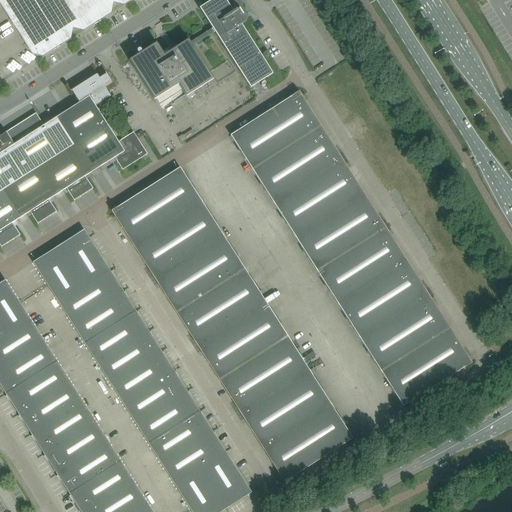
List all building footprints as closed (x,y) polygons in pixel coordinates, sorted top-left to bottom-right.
[(0,0),(0,3),(32,54),(43,57),(49,53),(47,50),(55,45),(57,48),(71,39),(73,29),(84,31),(112,13),(114,3),(124,5),(132,0),(0,0)] [(213,0),(211,1),(209,3),(204,6),(200,8),(200,9),(200,10),(212,28),(201,35),(190,42),(188,40),(176,47),(174,44),(162,52),(156,43),(129,60),(154,100),(179,84),(186,96),(214,79),(192,46),(203,39),(214,32),(251,89),(255,86),(260,83),(273,74),(242,26),(246,23),(246,22),(247,22),(247,21),(247,20),(247,19),(246,18),(246,17),(245,17),(244,16),(240,15),(240,14),(240,13),(239,13),(239,12),(238,12),(237,12),(237,13),(237,12),(237,11),(236,10),(236,11),(233,12),(225,0),(213,0)] [(49,53),(57,48),(55,45),(47,50),(49,53)] [(7,81),(33,57),(27,50),(0,75),(7,81)] [(72,91),(77,99),(80,103),(56,118),(73,146),(107,124),(95,106),(111,97),(105,87),(112,83),(107,74),(99,79),(97,75),(72,91)] [(231,135),(252,169),(321,126),(299,92),(298,92),(299,92),(231,135)] [(73,146),(56,118),(44,126),(36,113),(5,133),(1,136),(0,135),(0,134),(0,192),(23,178),(37,169),(73,146)] [(91,173),(115,158),(122,170),(147,154),(134,132),(118,142),(107,124),(73,146),(91,173)] [(342,160),(340,156),(321,126),(252,169),(274,203),(342,160)] [(91,173),(73,146),(37,169),(54,196),(66,189),(74,201),(93,189),(85,177),(91,173)] [(364,193),(342,160),(274,203),(295,237),(364,193)] [(111,211),(112,212),(133,245),(202,202),(180,168),(112,211),(111,211)] [(54,196),(37,169),(23,178),(0,192),(18,220),(30,212),(38,224),(56,212),(49,200),(54,196)] [(0,192),(0,245),(1,248),(20,236),(12,223),(18,220),(0,192)] [(295,237),(317,271),(385,227),(364,193),(295,237)] [(133,245),(155,279),(223,235),(222,234),(217,237),(214,232),(219,229),(202,202),(133,245)] [(407,261),(385,227),(317,271),(339,305),(407,261)] [(214,232),(217,237),(222,234),(219,229),(214,232)] [(60,245),(85,284),(109,269),(84,230),(60,245)] [(155,279),(176,313),(245,269),(223,235),(155,279)] [(37,270),(58,302),(85,284),(60,245),(36,260),(41,268),(37,270)] [(429,295),(407,261),(339,305),(360,339),(429,295)] [(122,290),(109,269),(85,284),(58,302),(71,322),(122,290)] [(266,303),(245,269),(176,313),(198,347),(266,303)] [(30,319),(5,280),(0,283),(0,328),(5,336),(30,319)] [(71,322),(84,343),(135,310),(122,290),(71,322)] [(360,339),(382,373),(450,329),(429,295),(360,339)] [(198,347),(220,381),(288,337),(285,332),(280,336),(277,331),(282,327),(266,303),(198,347)] [(84,343),(97,363),(148,331),(135,310),(84,343)] [(5,336),(0,338),(0,367),(43,340),(30,319),(5,336)] [(277,331),(280,336),(285,332),(282,327),(277,331)] [(472,363),(450,329),(382,373),(403,406),(471,363),(472,363)] [(110,384),(161,351),(148,331),(97,363),(110,384)] [(310,371),(288,337),(220,381),(241,415),(310,371)] [(0,385),(5,393),(56,360),(43,340),(0,367),(0,385)] [(110,384),(123,404),(174,372),(161,351),(110,384)] [(5,393),(18,414),(70,381),(56,360),(5,393)] [(241,415),(263,448),(331,405),(310,371),(241,415)] [(187,392),(174,372),(123,404),(136,425),(187,392)] [(31,434),(83,401),(70,381),(18,414),(31,434)] [(136,425),(149,445),(201,412),(187,392),(136,425)] [(83,401),(31,434),(44,454),(96,422),(83,401)] [(331,405),(263,448),(284,482),(285,482),(353,439),(331,405)] [(201,412),(149,445),(162,466),(214,433),(201,412)] [(44,454),(57,475),(109,442),(96,422),(44,454)] [(175,486),(201,470),(227,453),(214,433),(162,466),(175,486)] [(70,495),(122,463),(109,442),(57,475),(70,495)] [(227,453),(201,470),(226,509),(252,493),(227,453)] [(70,495),(80,511),(89,511),(135,483),(122,463),(70,495)] [(191,511),(221,511),(226,509),(201,470),(175,486),(191,511)] [(134,511),(148,504),(135,483),(89,511),(134,511)]
